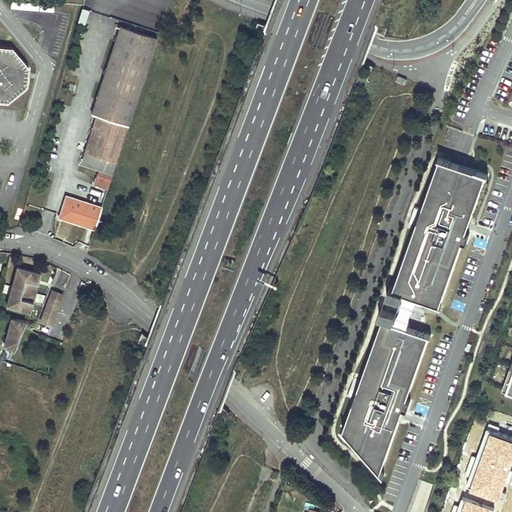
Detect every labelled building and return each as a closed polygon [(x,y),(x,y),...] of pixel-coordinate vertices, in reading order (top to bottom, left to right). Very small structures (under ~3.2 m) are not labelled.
[(11,1),(10,7),(53,10),(53,4),(11,1)] [(147,69),(156,40),(120,27),(110,56),(147,69)] [(0,100),(6,101),(27,84),(28,66),(12,45),(0,44),(0,100)] [(137,98),(147,69),(110,56),(101,85),(137,98)] [(397,78),(396,81),(405,84),(406,82),(407,79),(398,75),(397,78)] [(128,127),(137,98),(101,85),(91,115),(96,116),(128,127)] [(112,176),(128,127),(96,116),(80,164),(112,176)] [(457,164),(438,158),(420,208),(414,206),(408,224),(414,226),(392,288),(416,298),(441,307),(439,306),(462,242),(466,243),(469,234),(462,232),(464,228),(466,228),(468,226),(468,223),(466,222),(467,218),(470,219),(486,174),(487,175),(457,164)] [(108,188),(111,179),(96,175),(93,185),(108,188)] [(95,229),(102,206),(66,195),(59,217),(75,222),(76,218),(88,222),(86,226),(95,229)] [(39,279),(39,271),(17,266),(15,276),(18,277),(16,285),(13,285),(37,291),(35,290),(37,278),(39,279)] [(8,304),(30,310),(33,303),(32,302),(34,291),(37,291),(13,285),(15,286),(13,294),(10,293),(8,304)] [(381,318),(406,327),(413,308),(416,298),(392,288),(389,288),(386,296),(401,301),(396,314),(381,309),(378,317),(381,318)] [(50,296),(60,299),(63,294),(53,290),(50,296)] [(47,304),(57,308),(60,299),(50,296),(47,304)] [(42,316),(53,320),(57,308),(47,304),(42,316)] [(40,321),(51,325),(53,320),(42,316),(40,321)] [(26,320),(12,317),(6,342),(16,344),(19,336),(20,336),(23,327),(22,326),(24,320),(25,321),(26,320)] [(343,427),(342,427),(381,471),(398,422),(396,421),(397,418),(399,417),(401,415),(401,413),(399,411),(400,408),(407,410),(410,401),(406,400),(429,336),(431,336),(406,327),(381,318),(359,380),(354,378),(347,396),(353,398),(343,427)] [(16,344),(6,342),(5,345),(16,348),(20,336),(19,336),(16,344)] [(0,357),(7,360),(11,350),(0,346),(0,357)] [(511,361),(502,389),(506,391),(511,375),(511,361)] [(511,426),(491,418),(467,486),(502,498),(511,468),(511,426)] [(498,511),(500,506),(464,494),(458,511),(498,511)]
